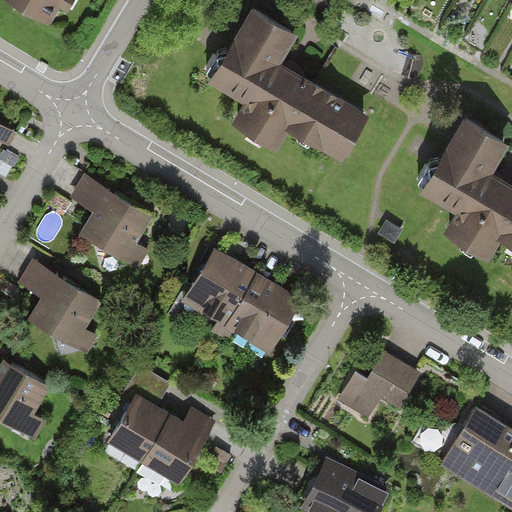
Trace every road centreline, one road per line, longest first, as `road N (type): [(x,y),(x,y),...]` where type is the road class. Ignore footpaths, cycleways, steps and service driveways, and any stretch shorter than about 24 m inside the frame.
road 1 (residential): [(356,283),(71,114)]
road 2 (residential): [(356,283),(222,511)]
road 3 (residential): [(511,375),(356,283)]
road 4 (residential): [(71,114),(0,235)]
road 5 (residential): [(143,0),(71,114)]
